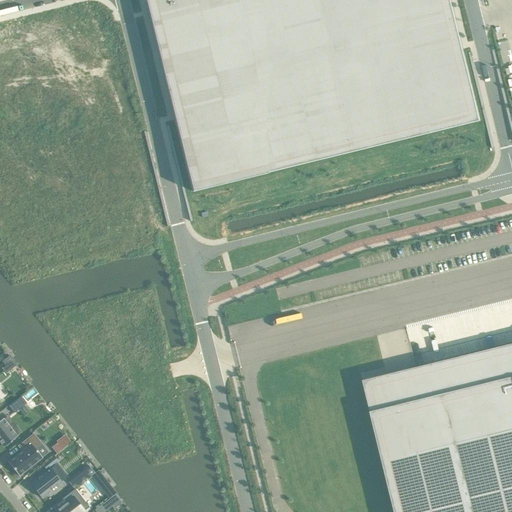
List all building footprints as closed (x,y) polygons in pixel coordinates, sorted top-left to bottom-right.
[(145,0),(175,120),(192,191),(480,121),(462,49),(450,0),(145,0)] [(49,105),(0,116),(0,157),(2,168),(14,165),(17,175),(63,163),(64,167),(82,163),(81,159),(116,151),(124,186),(108,190),(123,249),(137,246),(137,244),(161,238),(150,194),(152,194),(148,180),(146,180),(138,145),(140,145),(125,86),(67,100),(66,96),(48,101),(49,105)] [(511,511),(511,343),(363,380),(394,511),(511,511)] [(21,396),(8,406),(14,413),(27,403),(21,396)] [(3,418),(0,420),(0,442),(4,447),(6,445),(7,446),(12,442),(11,441),(17,436),(16,435),(21,432),(8,415),(4,419),(3,418)] [(21,451),(8,462),(19,476),(42,458),(35,449),(41,444),(33,434),(18,446),(21,451)] [(53,445),(52,447),(52,448),(53,449),(54,450),(54,451),(55,451),(55,452),(56,453),(57,453),(58,452),(59,451),(60,450),(61,450),(62,449),(63,449),(64,448),(64,447),(65,447),(66,446),(68,444),(69,444),(70,443),(71,442),(70,441),(70,440),(69,440),(69,439),(68,439),(68,438),(67,437),(66,436),(65,434),(64,434),(64,435),(63,435),(63,436),(62,436),(61,437),(60,438),(59,439),(58,439),(58,440),(57,440),(56,441),(56,442),(56,443),(55,444),(54,445),(53,445)] [(54,456),(42,464),(45,469),(57,460),(54,456)] [(50,468),(30,483),(41,497),(61,482),(50,468)] [(98,470),(91,475),(110,498),(116,493),(98,470)] [(67,501),(53,511),(84,511),(90,507),(74,487),(63,496),(67,501)]
